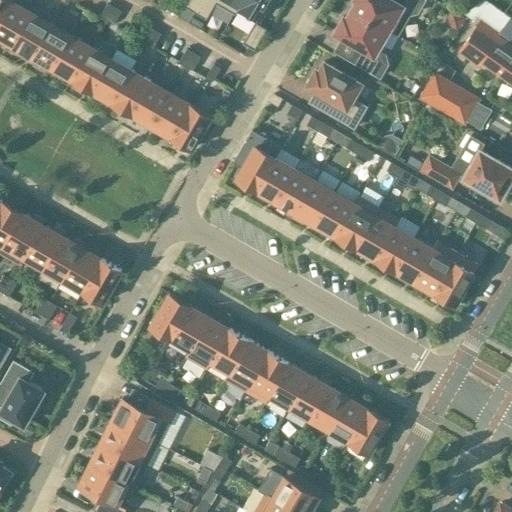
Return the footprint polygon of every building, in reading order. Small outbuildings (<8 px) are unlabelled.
[(0,0),(0,22),(12,0),(0,0)] [(33,11),(13,0),(12,0),(0,22),(0,36),(13,45),(33,11)] [(187,0),(185,5),(196,11),(202,0),(187,0)] [(202,0),(196,11),(190,22),(199,27),(205,17),(207,18),(216,2),(235,13),(242,0),(202,0)] [(242,0),(235,13),(236,13),(237,11),(256,21),(257,22),(263,12),(265,13),(270,4),(268,3),(269,0),(242,0)] [(356,0),(352,8),(389,29),(399,35),(409,17),(408,15),(418,12),(424,0),(356,0)] [(482,20),(460,51),(479,64),(481,60),(511,82),(511,51),(496,40),(501,33),(511,17),(487,0),(469,0),(462,11),(475,21),(478,17),(482,20)] [(107,20),(115,6),(108,2),(100,16),(107,20)] [(122,10),(115,6),(107,20),(114,24),(122,10)] [(347,17),(344,16),(335,31),(359,45),(351,59),(380,76),(387,63),(383,46),(380,44),(389,29),(352,8),(347,17)] [(31,60),(53,23),(33,11),(13,45),(32,56),(30,60),(31,60)] [(257,22),(256,21),(244,42),(255,48),(267,27),(257,22)] [(72,34),(53,23),(31,60),(41,66),(43,62),(53,68),(72,34)] [(140,39),(147,43),(155,29),(148,25),(140,39)] [(162,33),(155,29),(147,43),(154,47),(162,33)] [(72,34),(53,68),(73,79),(92,46),(72,34)] [(112,57),(92,46),(73,79),(93,91),(112,57)] [(194,52),(187,48),(179,62),(186,66),(194,52)] [(201,56),(194,52),(186,66),(193,70),(201,56)] [(132,69),(112,57),(93,91),(113,102),(132,69)] [(354,126),(367,106),(355,99),(353,93),(360,81),(325,61),(319,70),(317,68),(307,84),(335,100),(329,112),(354,126)] [(206,77),(213,81),(221,67),(214,63),(206,77)] [(132,69),(113,102),(132,113),(151,80),(132,69)] [(435,74),(422,96),(464,120),(466,118),(480,126),(491,109),(477,100),(478,98),(462,89),(465,85),(452,77),(449,82),(435,74)] [(171,91),(151,80),(132,113),(152,125),(171,91)] [(152,125),(172,136),(191,103),(171,91),(152,125)] [(269,101),(278,106),(283,98),(274,93),(269,101)] [(212,115),(191,103),(172,136),(192,148),(212,115)] [(303,110),(292,104),(287,112),(298,118),(303,110)] [(307,124),(318,130),(323,121),(312,115),(307,124)] [(323,121),(318,130),(328,136),(333,127),(323,121)] [(253,128),(233,162),(242,167),(236,177),(257,189),(276,156),(282,145),(253,128)] [(347,147),(357,153),(362,144),(352,138),(347,147)] [(381,141),(379,146),(395,155),(398,150),(381,141)] [(367,159),(372,150),(362,144),(357,153),(367,159)] [(511,166),(480,148),(471,163),(459,156),(452,168),(430,155),(421,170),(452,187),(460,174),(464,176),(464,177),(500,198),(504,192),(508,192),(511,185),(511,166)] [(411,155),(407,162),(419,169),(423,162),(411,155)] [(296,167),(276,156),(257,189),(277,201),(296,167)] [(296,167),(277,201),(296,212),(293,216),(294,216),(316,179),(322,168),(302,157),(296,167)] [(387,170),(397,176),(402,167),(392,161),(387,170)] [(397,176),(393,183),(403,189),(407,182),(412,173),(402,167),(397,176)] [(316,224),(336,190),(316,179),(294,216),(304,222),(306,218),(316,224)] [(426,193),(437,199),(442,190),(431,184),(426,193)] [(356,202),(336,190),(316,224),(337,235),(356,202)] [(447,205),(452,196),(442,190),(437,199),(447,205)] [(356,202),(337,235),(356,247),(380,206),(360,195),(356,202)] [(0,249),(23,211),(3,199),(0,204),(0,242),(2,244),(0,247),(0,249)] [(376,258),(399,218),(380,206),(356,247),(376,258)] [(466,215),(476,221),(481,213),(471,207),(466,215)] [(23,211),(0,249),(0,251),(19,263),(45,218),(35,213),(32,217),(23,211)] [(491,219),(481,213),(476,221),(486,227),(491,219)] [(53,228),(43,223),(46,219),(45,218),(19,263),(20,263),(24,256),(43,267),(65,230),(55,224),(53,228)] [(400,218),(399,218),(376,258),(396,269),(415,236),(396,225),(400,218)] [(503,226),(498,234),(504,238),(509,229),(503,226)] [(72,240),(63,235),(66,230),(65,230),(43,267),(63,278),(85,241),(75,236),(72,240)] [(439,241),(438,240),(434,247),(415,236),(396,269),(415,281),(439,241)] [(85,241),(63,278),(83,290),(102,257),(83,246),(86,242),(85,241)] [(458,252),(439,241),(415,281),(435,292),(458,252)] [(458,252),(435,292),(436,293),(456,304),(475,271),(479,264),(458,252)] [(123,269),(102,257),(83,290),(104,302),(123,269)] [(0,279),(0,290),(2,291),(10,278),(4,274),(0,279)] [(10,278),(2,291),(9,295),(17,282),(10,278)] [(170,292),(151,325),(171,337),(191,304),(170,292)] [(35,310),(42,314),(50,301),(43,297),(35,310)] [(42,314),(38,321),(44,325),(48,318),(49,318),(57,305),(50,301),(42,314)] [(210,315),(191,304),(171,337),(190,348),(186,355),(187,356),(210,315)] [(62,326),(69,330),(77,316),(70,312),(62,326)] [(230,327),(210,315),(187,356),(207,367),(230,327)] [(212,361),(229,371),(226,378),(227,378),(250,338),(230,327),(207,367),(208,367),(212,361)] [(227,378),(246,390),(269,350),(250,338),(227,378)] [(0,340),(0,366),(11,347),(0,340)] [(289,361),(269,350),(246,390),(266,401),(289,361)] [(13,420),(24,426),(30,415),(33,417),(40,405),(37,403),(44,391),(29,382),(34,372),(13,360),(0,383),(12,390),(0,410),(0,417),(11,424),(13,420)] [(266,401),(267,402),(271,395),(290,406),(309,373),(289,361),(266,401)] [(136,374),(146,380),(151,371),(141,366),(136,374)] [(290,406),(310,417),(332,380),(322,374),(319,378),(309,373),(290,406)] [(161,377),(156,385),(166,391),(171,383),(161,377)] [(332,380),(310,417),(330,429),(349,395),(330,385),(332,380)] [(171,383),(166,391),(177,397),(182,389),(171,383)] [(330,429),(349,440),(369,407),(349,395),(330,429)] [(111,421),(158,444),(176,408),(152,396),(146,408),(123,397),(111,421)] [(200,400),(195,408),(206,414),(211,406),(200,400)] [(211,406),(206,414),(216,420),(221,412),(211,406)] [(389,419),(369,407),(349,440),(370,452),(389,419)] [(111,421),(100,442),(147,466),(148,464),(158,444),(111,421)] [(245,437),(250,428),(240,422),(235,431),(245,437)] [(250,428),(245,437),(256,443),(260,434),(250,428)] [(100,442),(90,464),(136,487),(138,484),(147,466),(100,442)] [(285,460),(290,451),(280,445),(275,454),(285,460)] [(208,449),(201,463),(214,470),(222,456),(208,449)] [(285,460),(296,466),(300,457),(290,451),(285,460)] [(224,454),(218,464),(226,470),(232,460),(224,454)] [(0,488),(11,470),(2,464),(3,462),(0,459),(0,488)] [(102,495),(96,507),(105,511),(123,511),(136,487),(90,464),(79,484),(102,495)] [(218,464),(211,475),(220,480),(226,470),(218,464)] [(229,465),(227,469),(237,475),(240,471),(229,465)] [(204,466),(197,481),(205,485),(207,482),(212,470),(204,466)] [(319,468),(314,477),(325,483),(329,474),(319,468)] [(325,483),(335,489),(340,480),(329,474),(325,483)] [(266,492),(266,493),(298,511),(315,511),(317,509),(313,506),(320,495),(285,475),(273,496),(266,492)] [(298,511),(266,493),(254,511),(298,511)] [(178,496),(174,504),(186,510),(190,501),(178,496)] [(204,498),(197,508),(203,511),(205,511),(212,503),(204,498)] [(511,511),(511,507),(501,501),(495,511),(511,511)]
